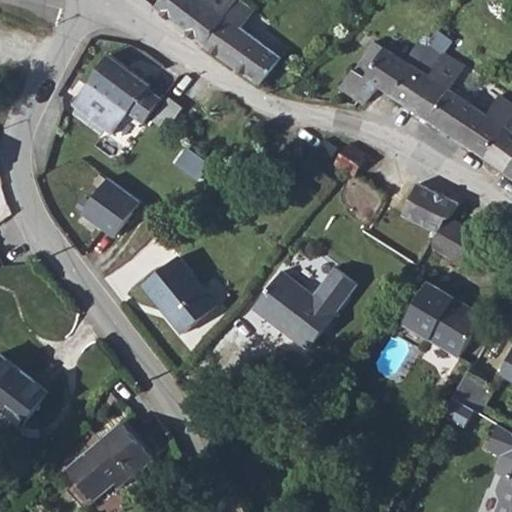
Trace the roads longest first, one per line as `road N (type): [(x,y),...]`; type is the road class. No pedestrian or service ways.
road 1 (unclassified): [(74,15),(23,129),(19,176),(48,241),(153,378),(229,511)]
road 2 (unclassified): [(102,0),(244,91),(372,128),(450,166),(511,209)]
